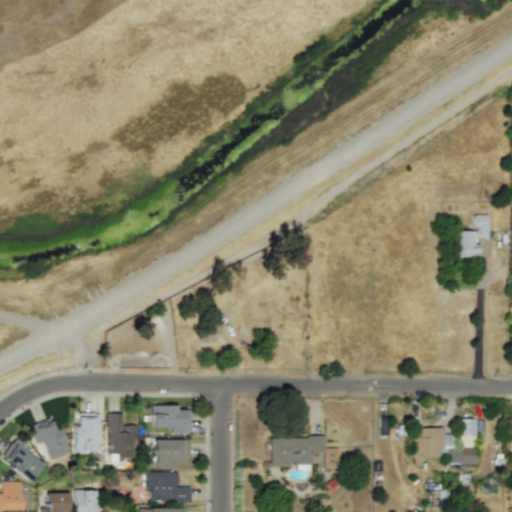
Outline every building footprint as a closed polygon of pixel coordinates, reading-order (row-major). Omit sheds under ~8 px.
[(485,237),(485,214),(472,214),(472,229),(454,229),(454,256),(477,256),(477,237),(485,237)] [(148,426),(169,427),(168,433),(187,433),(187,409),(175,409),(175,405),(149,405),(148,426)] [(120,412),(104,413),(105,453),(115,453),(115,458),(133,457),(133,425),(120,425),(120,412)] [(71,451),(97,451),(97,413),(75,413),(75,426),(70,426),(71,451)] [(45,459),(65,452),(56,427),(53,429),(49,417),(26,425),(33,444),(39,442),(45,459)] [(410,457),(445,457),(445,463),(473,463),(473,418),(456,418),(456,434),(441,435),(441,428),(410,428),(410,457)] [(268,464),(309,463),(309,452),(321,452),(322,468),(336,468),(335,448),(322,448),(322,436),(268,437),(268,464)] [(7,467),(29,481),(41,463),(24,453),(28,447),(12,437),(0,455),(0,457),(10,464),(7,467)] [(188,440),(152,439),(152,468),(173,468),(173,459),(188,459),(188,440)] [(174,472),(144,471),(144,501),(188,502),(188,486),(174,486),(174,472)] [(0,510),(18,510),(17,481),(0,481),(0,510)] [(95,511),(95,489),(70,490),(70,511),(95,511)] [(65,511),(65,492),(43,492),(42,511),(37,511),(36,511),(65,511)]
